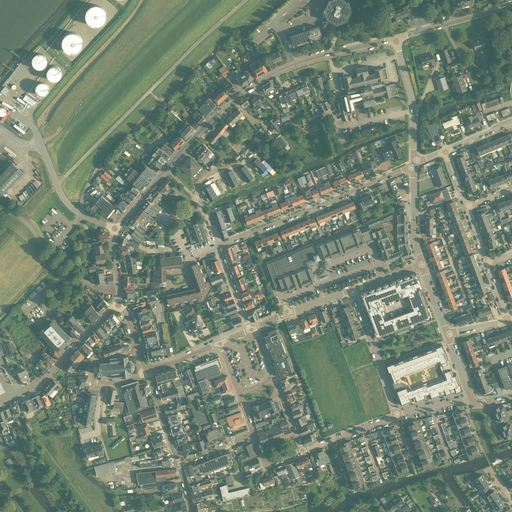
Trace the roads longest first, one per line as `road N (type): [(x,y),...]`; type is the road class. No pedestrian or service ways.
road 1 (secondary): [(115,230),(189,142),(256,83),(293,64),(395,39)]
road 2 (track): [(56,185),(244,0)]
road 3 (residential): [(413,164),(217,245)]
road 4 (secondary): [(0,402),(41,381),(117,303)]
road 5 (residential): [(0,209),(22,219),(82,279),(118,290)]
road 6 (unclassified): [(115,230),(64,199),(34,127)]
road 7 (residential): [(396,415),(351,290)]
road 8 (secondary): [(395,39),(511,5)]
